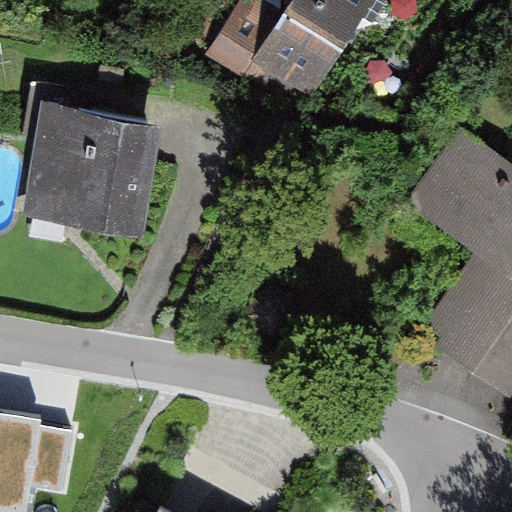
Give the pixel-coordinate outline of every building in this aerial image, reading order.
[(363,0),(296,0),(284,21),(249,0),(230,0),(207,40),(304,99),(363,0)] [(147,124),(45,112),(32,227),(133,239),(147,124)] [(511,175),(454,139),(410,208),(484,254),(431,338),(511,388),(511,175)] [(63,511),(75,430),(0,420),(0,510),(14,511),(63,511)] [(166,511),(150,503),(146,511),(166,511)]
